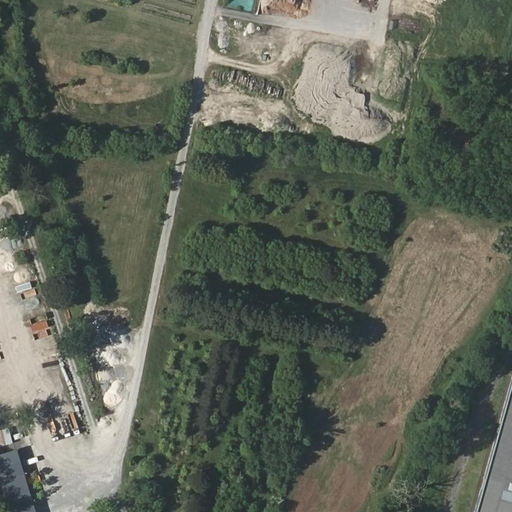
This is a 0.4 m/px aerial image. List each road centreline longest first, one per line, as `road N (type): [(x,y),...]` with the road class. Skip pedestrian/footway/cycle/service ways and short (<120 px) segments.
road 1 (track): [(117,458),(218,0)]
road 2 (track): [(0,146),(102,450),(117,458)]
